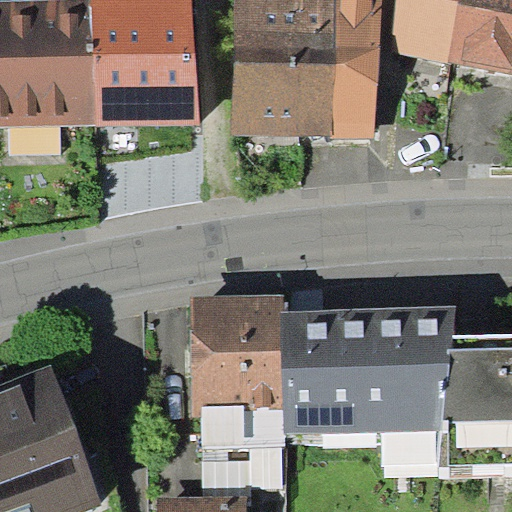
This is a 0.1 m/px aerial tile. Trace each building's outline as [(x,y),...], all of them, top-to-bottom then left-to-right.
[(372,0),(228,0),(226,141),(370,144),(372,0)] [(511,0),(391,0),(386,48),(511,74),(511,0)] [(0,138),(178,133),(174,3),(0,8),(0,138)] [(274,302),(180,305),(184,430),(263,428),(264,451),(434,446),(435,486),(511,483),(511,354),(445,356),(444,311),(274,317),(274,302)] [(0,511),(92,511),(46,384),(0,398),(0,511)]
